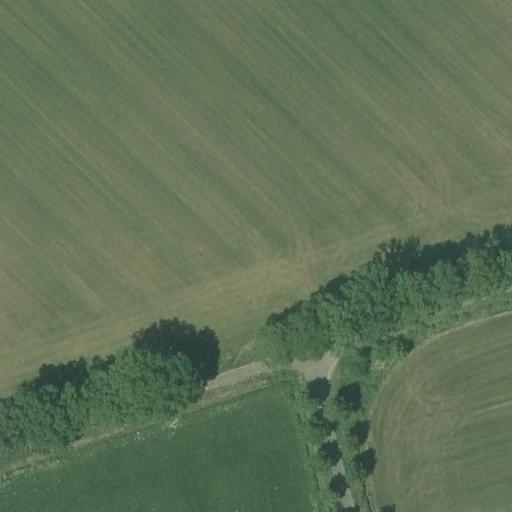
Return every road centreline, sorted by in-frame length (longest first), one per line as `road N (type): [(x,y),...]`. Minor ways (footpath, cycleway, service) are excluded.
road 1 (unclassified): [(0,455),(276,361),(312,359)]
road 2 (unclassified): [(312,359),(511,290)]
road 3 (unclassified): [(312,359),(352,511)]
